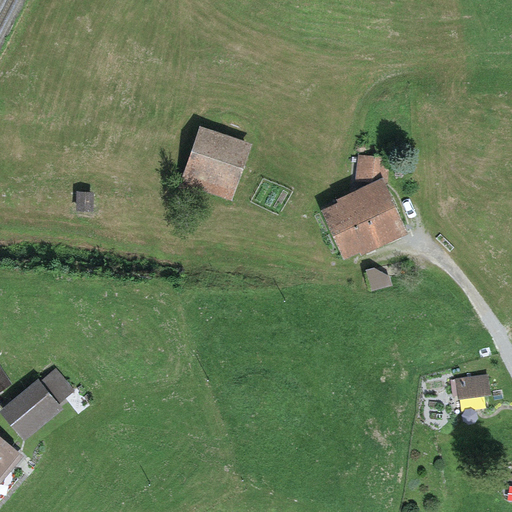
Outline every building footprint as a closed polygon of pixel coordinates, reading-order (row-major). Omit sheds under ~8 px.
[(199,130),(184,178),(231,194),(247,145),(199,130)] [(385,178),(324,205),(347,257),(408,231),(385,178)] [(0,391),(10,385),(0,369),(0,391)] [(4,413),(23,436),(58,407),(39,384),(4,413)] [(0,438),(0,465),(13,451),(0,438)]
